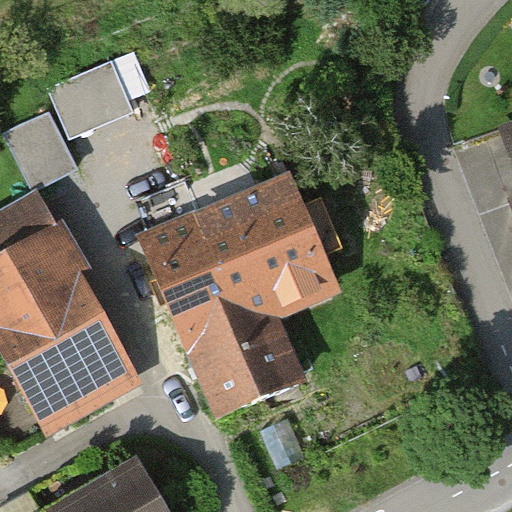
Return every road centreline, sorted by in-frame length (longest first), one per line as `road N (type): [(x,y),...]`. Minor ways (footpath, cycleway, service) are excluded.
road 1 (residential): [(511,358),(436,165),(427,111),(437,47),(476,0)]
road 2 (residential): [(0,488),(117,424),(164,420),(208,447),(240,511)]
